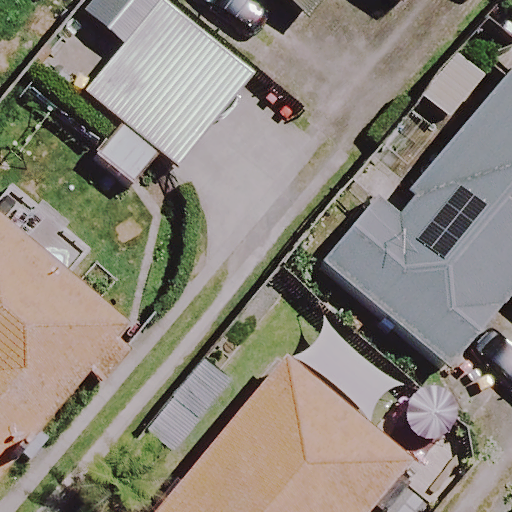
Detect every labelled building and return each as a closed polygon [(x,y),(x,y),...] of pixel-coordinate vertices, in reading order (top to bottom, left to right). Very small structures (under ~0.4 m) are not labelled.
[(250,0),(289,31),(313,0),(366,0),(398,25),(417,0),(250,0)] [(234,88),(152,23),(51,152),(133,216),(234,88)] [(511,58),(506,67),(423,171),(398,151),(298,277),(440,390),(504,310),(511,316),(511,58)] [(0,468),(108,339),(0,249),(0,468)] [(360,511),(388,478),(264,377),(154,511),(360,511)]
